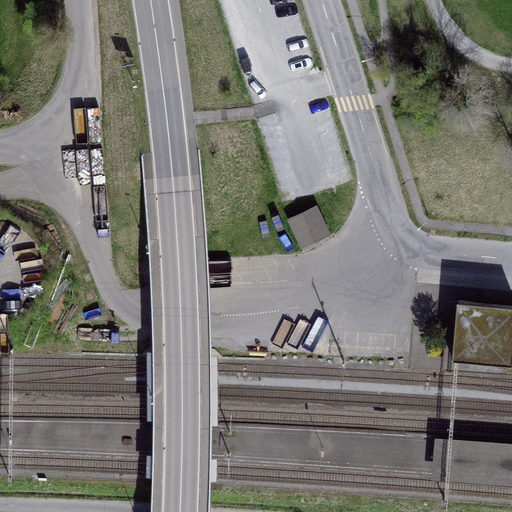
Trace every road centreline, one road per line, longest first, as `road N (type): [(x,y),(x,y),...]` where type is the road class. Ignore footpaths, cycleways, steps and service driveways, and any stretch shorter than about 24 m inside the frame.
road 1 (secondary): [(180,511),(177,255),(150,0)]
road 2 (residential): [(403,239),(321,0)]
road 3 (track): [(142,511),(0,505)]
